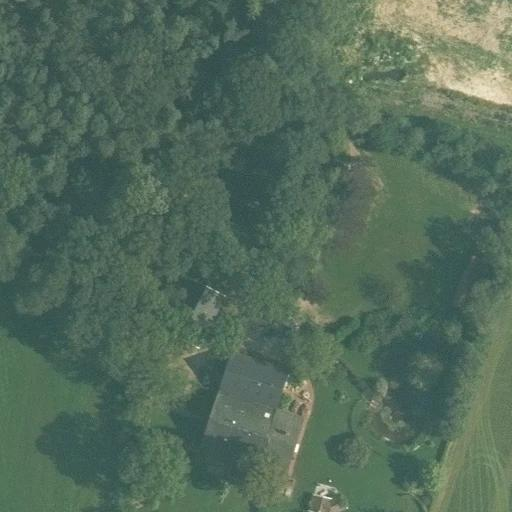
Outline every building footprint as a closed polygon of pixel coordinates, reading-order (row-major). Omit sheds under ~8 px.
[(386,99),(398,102),(403,85),(390,82),(386,99)] [(423,112),(427,93),(411,89),(407,109),(423,112)] [(468,269),(454,304),(469,310),(483,274),(468,269)] [(198,350),(225,298),(172,273),(146,327),(198,350)] [(285,476),(303,420),(275,411),(288,371),(231,353),(218,392),(219,393),(202,447),(254,464),(251,474),(258,476),(261,469),(285,476)] [(320,511),(334,511),(339,505),(320,492),(311,505),(320,511)]
